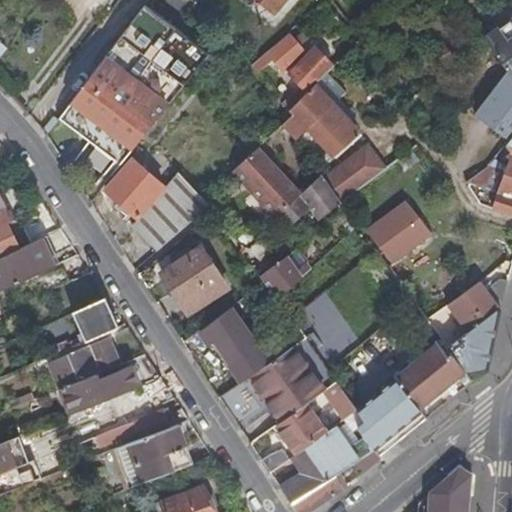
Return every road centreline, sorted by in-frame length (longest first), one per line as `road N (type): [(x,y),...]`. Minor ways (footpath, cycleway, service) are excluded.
road 1 (unclassified): [(272,511),(0,113)]
road 2 (unclassified): [(366,511),(511,391)]
road 3 (unknown): [(8,122),(66,80),(131,0)]
